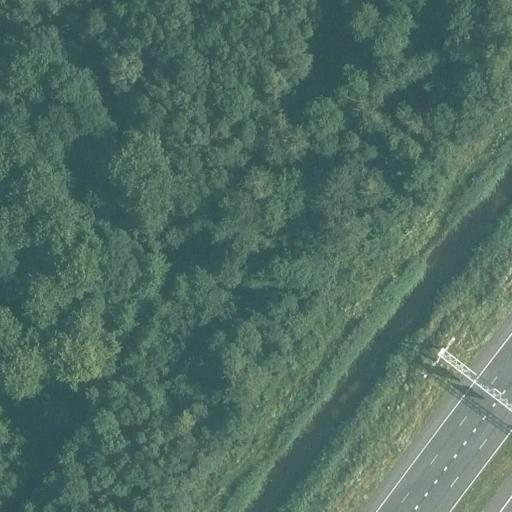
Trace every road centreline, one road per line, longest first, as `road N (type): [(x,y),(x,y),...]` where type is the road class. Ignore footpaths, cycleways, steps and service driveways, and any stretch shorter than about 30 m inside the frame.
road 1 (unknown): [(323,0),(317,51),(301,82),(9,511)]
road 2 (motorway): [(511,376),(411,511)]
